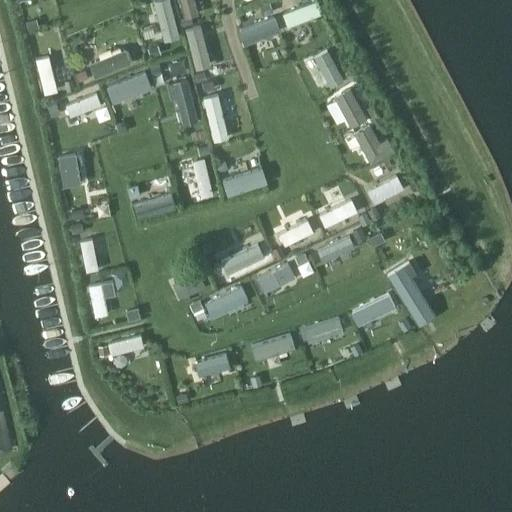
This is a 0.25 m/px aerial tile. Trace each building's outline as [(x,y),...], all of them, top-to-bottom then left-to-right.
[(179,37),(169,0),(157,0),(153,1),(164,41),(179,37)] [(197,15),(193,0),(178,0),(183,18),(197,15)] [(321,14),(316,0),(282,13),(287,26),(321,14)] [(280,30),(274,16),(239,30),(245,44),(280,30)] [(298,37),(312,33),(309,22),(295,26),(298,37)] [(209,66),(199,26),(184,29),(195,69),(209,66)] [(131,64),(125,48),(88,63),(94,78),(131,64)] [(343,82),(326,50),(314,56),(331,88),(343,82)] [(56,91),(49,56),(35,59),(43,94),(56,91)] [(170,70),(187,69),(186,56),(169,57),(170,70)] [(151,88),(145,72),(105,86),(111,103),(151,88)] [(197,121),(186,78),(172,81),(182,124),(197,121)] [(366,118),(350,88),(334,96),(350,127),(366,118)] [(100,105),(95,93),(64,104),(69,117),(100,105)] [(228,139),(218,93),(202,97),(213,142),(228,139)] [(378,142),(369,125),(354,133),(371,164),(394,152),(387,138),(378,142)] [(80,184),(75,153),(57,156),(62,187),(80,184)] [(212,193),(204,158),(192,161),(200,196),(212,193)] [(266,184),(261,167),(222,179),(227,196),(266,184)] [(402,188),(395,175),(368,189),(374,202),(402,188)] [(324,189),(328,201),(343,195),(339,184),(324,189)] [(176,209),(171,193),(131,205),(135,220),(176,209)] [(357,211),(351,199),(318,214),(324,226),(357,211)] [(313,231),(307,219),(278,233),(284,245),(313,231)] [(354,248),(349,236),(316,250),(321,262),(354,248)] [(91,239),(79,241),(84,271),(97,269),(91,239)] [(263,257),(257,243),(220,261),(226,275),(263,257)] [(306,249),(289,257),(298,274),(314,267),(306,249)] [(294,277),(287,263),(256,278),(263,291),(294,277)] [(401,265),(385,275),(417,325),(433,315),(401,265)] [(205,287),(199,272),(172,283),(178,299),(205,287)] [(101,282),(87,285),(94,317),(108,314),(101,282)] [(248,300),(241,285),(204,303),(211,318),(248,300)] [(394,307),(386,292),(350,310),(357,325),(394,307)] [(342,331),(338,317),(304,328),(308,342),(342,331)] [(256,359),(294,346),(290,333),(252,345),(256,359)] [(143,347),(140,334),(106,342),(109,355),(143,347)] [(229,367),(225,353),(194,361),(197,376),(229,367)] [(0,451),(12,448),(10,436),(3,408),(0,408),(0,451)]
